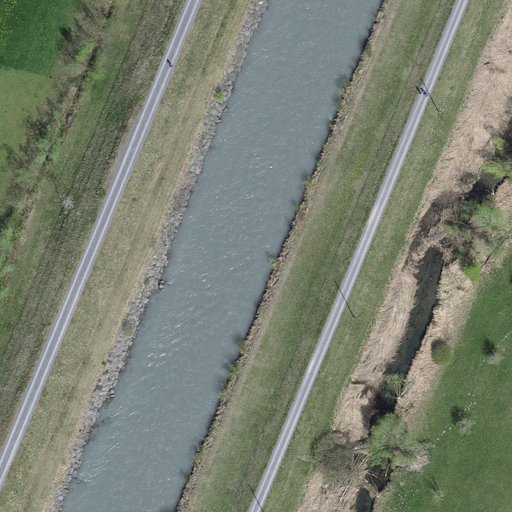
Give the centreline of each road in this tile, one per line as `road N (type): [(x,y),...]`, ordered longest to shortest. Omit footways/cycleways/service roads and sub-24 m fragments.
road 1 (track): [(253,511),(463,0)]
road 2 (track): [(194,0),(0,475)]
